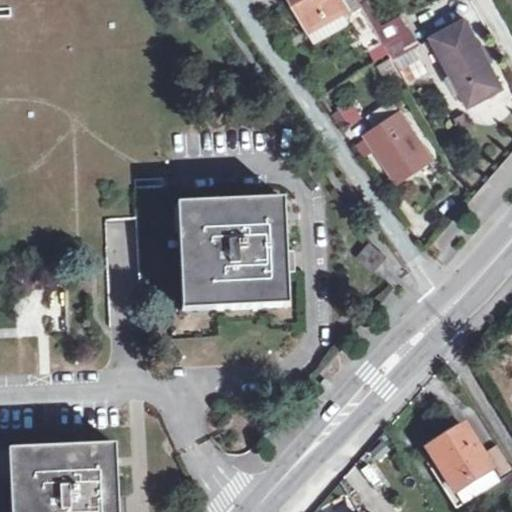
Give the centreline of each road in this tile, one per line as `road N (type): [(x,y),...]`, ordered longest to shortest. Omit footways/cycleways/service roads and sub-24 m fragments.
road 1 (residential): [(177,387),(290,377),(323,340),(318,204),(298,177),(266,168),(173,170)]
road 2 (residential): [(445,311),(239,0)]
road 3 (tertiary): [(433,323),(259,511)]
road 4 (residential): [(177,387),(0,394)]
road 5 (residential): [(433,323),(511,446)]
road 6 (residential): [(230,511),(177,387)]
